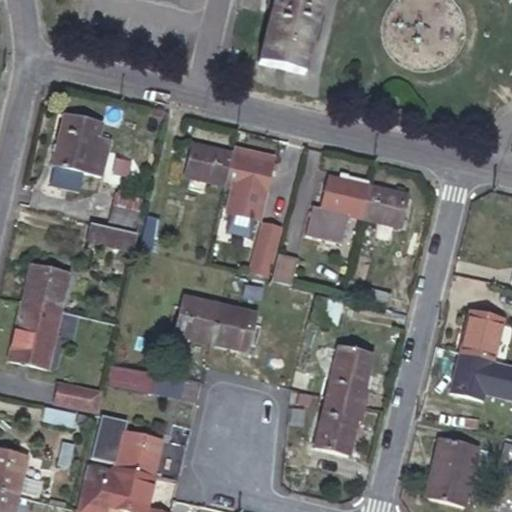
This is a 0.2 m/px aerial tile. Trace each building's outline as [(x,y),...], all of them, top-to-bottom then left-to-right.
[(320,0),(273,0),(257,64),(302,76),(320,0)] [(63,116),(52,168),(92,176),(104,126),(63,116)] [(183,177),(223,187),(230,157),(191,147),(183,177)] [(232,152),(230,157),(268,166),(269,161),(232,152)] [(230,157),(223,187),(232,190),(226,213),(255,221),(261,196),(268,166),(230,157)] [(343,216),(359,220),(366,189),(327,180),(320,210),(314,209),(308,234),(336,242),(343,216)] [(366,189),(359,220),(399,230),(407,199),(366,189)] [(117,193),(109,222),(133,227),(140,199),(117,193)] [(146,216),(139,246),(152,250),(160,219),(146,216)] [(278,231),(261,227),(249,276),(266,280),(278,231)] [(103,230),(100,246),(128,253),(133,236),(103,230)] [(276,256),(269,284),(286,288),(293,260),(276,256)] [(31,263),(22,299),(60,308),(68,271),(31,263)] [(305,319),(311,294),(288,288),(282,313),(305,319)] [(173,335),(211,344),(222,301),(184,292),(173,335)] [(60,308),(22,299),(9,358),(47,366),(51,346),(60,308)] [(222,301),(211,344),(249,353),(259,310),(222,301)] [(471,314),(461,356),(492,363),(502,322),(471,314)] [(337,348),(325,399),(364,409),(367,393),(364,392),(372,357),(337,348)] [(492,363),(461,356),(451,395),(482,403),(492,363)] [(110,362),(106,383),(149,391),(153,370),(110,362)] [(63,390),(59,405),(89,412),(92,398),(63,390)] [(364,409),(325,399),(312,450),(347,459),(356,423),(360,425),(364,409)] [(48,407),(45,421),(75,428),(73,435),(87,439),(92,418),(48,407)] [(106,422),(97,459),(117,464),(116,469),(151,478),(160,442),(126,433),(127,427),(106,422)] [(441,441),(426,500),(464,509),(478,450),(441,441)] [(0,451),(0,493),(17,497),(26,458),(0,451)] [(142,511),(151,478),(116,469),(114,475),(91,470),(80,511),(105,511),(107,506),(130,511),(142,511)] [(12,511),(17,497),(0,493),(0,511),(12,511)]
